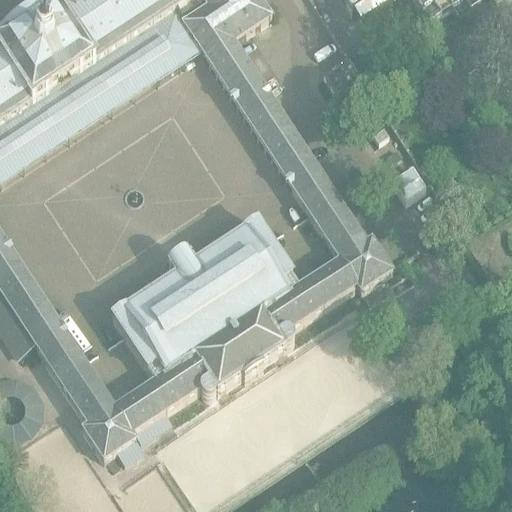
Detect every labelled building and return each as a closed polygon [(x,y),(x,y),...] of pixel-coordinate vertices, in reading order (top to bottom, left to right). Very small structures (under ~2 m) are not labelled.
[(0,298),(39,358),(89,434),(85,437),(106,469),(110,466),(117,477),(123,473),(116,463),(119,460),(126,471),(144,460),(133,442),(136,440),(203,396),(203,399),(205,402),(208,403),(211,403),(215,401),(216,400),(218,402),(230,394),(243,385),(245,388),(264,376),(262,373),(276,364),(288,356),(286,353),(289,352),(290,349),(290,346),(289,343),(286,341),(357,294),(361,300),(393,279),(389,273),(372,247),(366,251),(255,81),(232,47),(268,23),(252,0),(87,0),(59,19),(57,16),(56,16),(40,27),(25,37),(10,46),(0,52),(0,298)] [(338,0),(351,18),(380,0),(338,0)] [(469,13),(460,0),(407,0),(427,29),(451,14),(457,22),(461,19),(469,13)] [(487,1),(485,0),(460,0),(469,13),(487,1)] [(511,0),(485,0),(487,1),(495,15),(511,3),(511,0)] [(348,65),(324,82),(347,118),(372,102),(360,84),(348,65)] [(35,352),(0,298),(0,324),(23,360),(35,352)] [(41,418),(40,411),(38,405),(34,400),(30,396),(25,392),(19,390),(13,389),(7,389),(0,390),(0,446),(4,448),(11,449),(17,448),(24,446),(30,442),(34,437),(38,431),(40,425),(41,418)]
